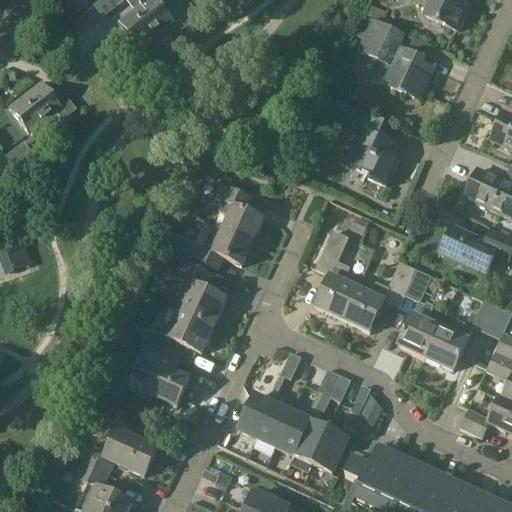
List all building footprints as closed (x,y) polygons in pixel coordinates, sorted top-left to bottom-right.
[(133,0),(140,8),(134,12),(119,24),(138,48),(170,24),(158,9),(170,0),(133,0)] [(430,3),(423,19),(456,35),(464,18),(460,16),(467,0),(425,0),(425,1),(430,3)] [(371,8),(366,17),(383,25),(387,16),(371,8)] [(364,20),(356,37),(365,42),(358,55),(386,68),(381,79),(392,84),(389,90),(419,104),(428,84),(432,86),(437,75),(420,67),(422,61),(400,51),(406,39),(364,20)] [(40,85),(6,111),(28,139),(57,117),(62,123),(75,113),(60,94),(52,100),(40,85)] [(326,99),(319,113),(333,120),(340,105),(326,99)] [(365,134),(355,156),(366,161),(361,172),(374,177),(371,183),(386,190),(398,162),(393,160),(397,149),(382,142),(389,127),(363,116),(356,130),(365,134)] [(511,122),(502,118),(490,145),(511,155),(511,122)] [(0,175),(9,169),(0,157),(0,175)] [(477,172),(463,202),(511,224),(511,223),(511,169),(504,184),(477,172)] [(224,180),(220,189),(222,190),(227,192),(228,192),(232,183),(226,180),(224,180)] [(227,192),(222,190),(216,202),(225,206),(220,216),(230,220),(224,233),(253,247),(263,224),(245,216),(251,203),(228,192),(227,192)] [(452,230),(439,257),(486,280),(495,260),(508,267),(511,257),(511,241),(490,232),(484,245),(482,244),(452,230)] [(213,258),(194,249),(189,261),(218,275),(223,263),(241,271),(253,247),(224,233),(213,258)] [(317,274),(331,280),(317,311),(343,324),(358,293),(344,286),(350,272),(338,266),(349,243),(348,241),(335,236),(317,274)] [(23,248),(0,256),(0,268),(4,279),(31,269),(23,248)] [(180,263),(172,279),(186,286),(180,298),(186,300),(180,314),(215,330),(227,304),(208,295),(216,280),(180,263)] [(368,298),(358,293),(343,324),(369,336),(384,305),(398,311),(403,301),(403,300),(416,274),(400,267),(388,293),(373,286),(368,298)] [(416,274),(403,300),(418,307),(418,306),(420,307),(420,306),(431,282),(416,274)] [(472,330),(472,331),(473,331),(474,332),(500,344),(503,336),(504,337),(511,319),(511,318),(484,305),(472,330)] [(418,307),(398,349),(399,350),(428,363),(442,333),(426,326),(433,312),(432,312),(433,309),(426,306),(425,309),(420,307),(418,306),(418,307)] [(162,339),(148,332),(141,347),(145,349),(176,363),(183,349),(202,358),(215,330),(180,314),(173,329),(168,327),(162,339)] [(442,333),(428,363),(453,375),(467,345),(473,331),(472,331),(460,325),(459,325),(453,338),(442,333)] [(503,336),(500,344),(494,356),(511,363),(511,340),(504,337),(503,336)] [(135,377),(127,394),(144,401),(146,397),(177,411),(190,383),(175,376),(180,365),(176,363),(145,349),(133,376),(135,377)] [(301,361),(290,356),(284,368),(295,373),(301,361)] [(511,378),(511,363),(494,356),(485,376),(509,386),(511,378)] [(284,368),(280,378),(290,383),(295,373),(284,368)] [(327,373),(321,385),(332,390),(338,378),(327,373)] [(321,385),(317,396),(323,398),(327,401),(332,390),(321,385)] [(355,404),(364,408),(370,393),(362,389),(355,404)] [(271,396),(267,406),(255,400),(239,434),(257,443),(278,399),(271,396)] [(323,398),(314,416),(315,416),(322,420),(330,402),(327,401),(323,398)] [(284,402),(278,399),(257,443),(276,451),(292,417),(280,411),(284,402)] [(501,402),(490,424),(489,428),(511,438),(511,407),(504,403),(501,402)] [(355,404),(351,412),(360,417),(364,408),(355,404)] [(304,423),(292,417),(276,451),(295,460),(315,416),(314,416),(309,413),(304,423)] [(490,424),(488,423),(468,413),(459,433),(482,444),(489,428),(490,424)] [(96,414),(90,427),(101,432),(108,420),(96,414)] [(322,420),(315,416),(295,460),(313,469),(329,435),(317,429),(322,420)] [(329,435),(313,469),(332,477),(352,434),(345,431),(340,440),(329,435)] [(90,449),(81,466),(108,479),(113,467),(144,481),(157,453),(117,435),(107,457),(90,449)] [(355,501),(354,505),(369,511),(373,511),(375,509),(380,511),(500,511),(396,464),(398,460),(379,452),(355,501)] [(81,466),(74,482),(88,488),(83,500),(92,504),(88,511),(129,511),(131,509),(101,494),(108,479),(81,466)] [(218,480),(219,479),(205,473),(201,481),(215,488),(218,480)] [(218,480),(215,488),(226,493),(232,480),(221,475),(219,479),(218,480)] [(287,511),(254,497),(245,492),(241,500),(251,504),(247,511),(287,511)] [(350,511),(354,505),(355,501),(349,499),(343,511),(350,511)]
